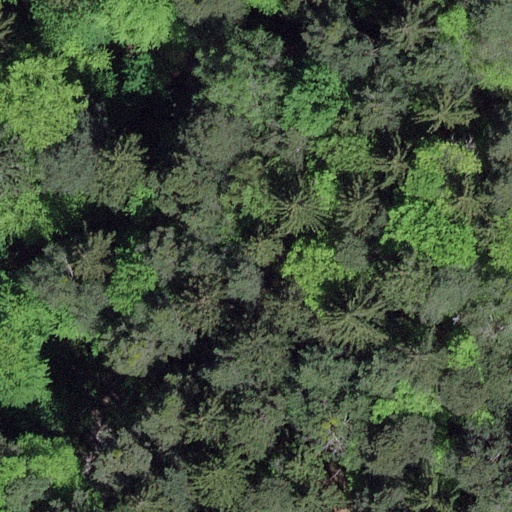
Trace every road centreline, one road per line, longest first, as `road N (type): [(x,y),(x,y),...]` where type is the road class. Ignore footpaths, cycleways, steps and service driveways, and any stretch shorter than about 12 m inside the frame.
road 1 (track): [(75,511),(210,0)]
road 2 (track): [(0,28),(200,32),(393,90),(511,113)]
